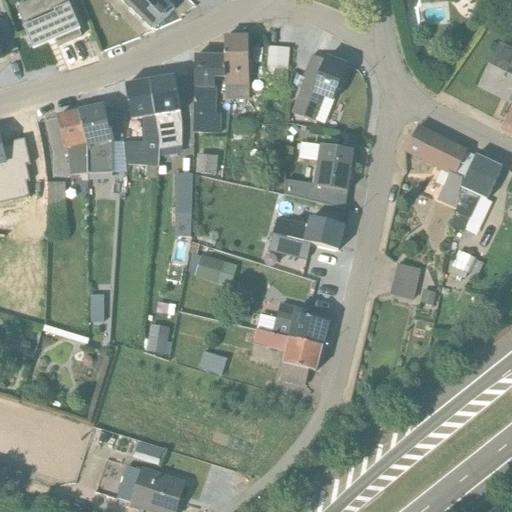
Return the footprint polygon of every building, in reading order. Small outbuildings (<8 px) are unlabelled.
[(64,0),(35,0),(16,9),(24,28),(23,28),(32,51),(55,41),(57,47),(81,37),(78,31),(80,30),(69,5),(67,6),(64,0)] [(120,0),(120,1),(151,32),(174,9),(164,0),(120,0)] [(248,101),(247,39),(224,39),(223,58),(223,80),(224,101),(248,101)] [(511,50),(500,45),(478,88),(511,104),(511,50)] [(262,76),(273,77),(273,85),(268,85),(268,91),(274,91),(273,94),(276,94),(276,91),(282,92),(282,85),(286,86),(289,49),(268,47),(266,69),(263,69),(262,76)] [(324,125),(347,68),(325,59),(324,61),(311,56),(303,77),(304,78),(291,113),(313,121),(324,125)] [(195,134),(220,134),(220,115),(215,114),(215,81),(223,80),(223,58),(194,58),(195,134)] [(174,79),(173,78),(150,82),(159,142),(158,151),(180,147),(181,124),(174,79)] [(125,167),(146,168),(145,181),(156,181),(158,151),(159,142),(150,82),(125,86),(131,122),(141,121),(141,130),(143,132),(141,133),(141,143),(124,144),(125,167)] [(113,182),(112,174),(125,174),(125,167),(124,144),(123,143),(110,144),(103,108),(102,108),(79,112),(86,149),(87,175),(87,183),(113,182)] [(70,177),(87,175),(86,149),(79,112),(56,118),(63,152),(67,151),(70,177)] [(448,174),(436,201),(455,211),(459,191),(474,159),(466,154),(466,153),(417,128),(404,152),(448,174)] [(24,140),(10,143),(11,146),(2,148),(0,140),(0,205),(29,198),(26,183),(29,183),(26,167),(30,166),(24,140)] [(353,153),(300,144),(298,160),(317,163),(313,186),(285,181),(284,197),(344,211),(353,153)] [(216,157),(197,156),(195,174),(215,176),(216,157)] [(455,211),(452,228),(463,233),(478,199),(485,202),(501,169),(475,157),(474,159),(459,191),(455,211)] [(175,177),(174,238),(190,239),(191,177),(175,177)] [(66,210),(65,184),(49,185),(50,210),(66,210)] [(276,219),(268,252),(305,262),(310,245),(337,252),(344,228),(309,219),(307,227),(276,219)] [(458,253),(449,273),(464,280),(466,275),(468,275),(474,260),(458,253)] [(200,259),(191,256),(187,273),(194,275),(193,277),(229,289),(236,268),(201,256),(200,259)] [(389,296),(412,301),(419,271),(396,265),(389,296)] [(435,294),(422,291),(419,304),(432,307),(435,294)] [(102,324),(103,297),(91,297),(90,324),(102,324)] [(296,309),(280,305),(272,336),(321,347),(327,323),(308,318),(309,314),(296,311),(296,309)] [(170,345),(166,344),(169,329),(150,326),(146,353),(168,356),(170,345)] [(279,381),(304,386),(308,371),(315,373),(321,347),(255,332),(252,346),(284,353),(281,365),(282,366),(279,381)] [(225,361),(202,354),(197,370),(220,378),(225,361)] [(160,452),(138,446),(134,460),(156,466),(160,452)] [(126,469),(116,500),(152,511),(173,511),(181,487),(126,469)]
